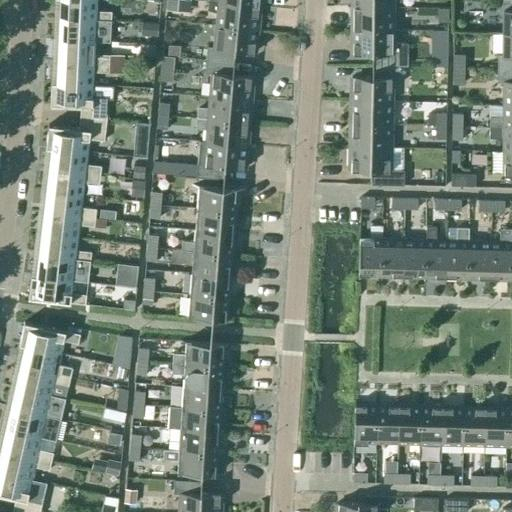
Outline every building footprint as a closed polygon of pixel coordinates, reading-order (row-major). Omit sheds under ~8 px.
[(96,11),(96,0),(59,0),(59,18),(111,21),(111,12),(96,11)] [(177,11),(177,0),(166,0),(166,11),(177,11)] [(511,0),(498,0),(498,11),(503,11),(502,33),(511,32),(511,0)] [(257,29),(259,6),(207,1),(207,10),(217,14),(216,25),(257,29)] [(393,30),(393,7),(352,7),(352,30),(393,30)] [(448,21),(448,8),(438,8),(438,21),(448,21)] [(110,30),(111,21),(59,18),(58,40),(95,42),(96,29),(110,30)] [(141,22),(141,35),(157,35),(158,23),(141,22)] [(448,50),(449,23),(433,23),(432,49),(448,50)] [(254,53),(257,29),(216,25),(214,47),(207,47),(206,60),(233,63),(234,51),(254,53)] [(393,41),(393,30),(352,30),(352,53),(372,53),(372,65),(393,66),(399,66),(407,66),(407,52),(407,43),(393,41)] [(511,32),(502,33),(502,55),(497,55),(497,68),(511,68),(511,32)] [(94,54),(95,42),(58,40),(57,61),(124,64),(124,55),(94,54)] [(168,45),(167,57),(174,57),(179,57),(180,46),(168,45)] [(452,68),(464,68),(464,54),(452,54),(452,68)] [(162,56),(161,64),(173,65),(174,57),(167,57),(162,56)] [(232,75),(233,63),(206,60),(205,74),(211,74),(209,96),(250,100),(252,76),(232,75)] [(123,73),(124,64),(57,61),(56,82),(56,83),(93,85),(94,72),(123,73)] [(399,79),(399,66),(393,66),(372,65),(372,77),(352,77),(351,101),(392,101),(392,79),(399,79)] [(464,85),(464,68),(452,68),(451,85),(464,85)] [(511,68),(497,68),(497,82),(503,82),(503,104),(511,104),(511,68)] [(56,83),(56,82),(51,82),(50,105),(80,107),(80,117),(106,120),(107,98),(93,97),(93,85),(56,83)] [(209,96),(208,108),(197,107),(196,118),(207,119),(248,123),(250,100),(209,96)] [(391,124),(392,101),(351,101),(351,123),(391,124)] [(157,115),(168,116),(169,102),(158,102),(157,115)] [(511,127),(511,104),(503,104),(503,116),(489,116),(489,127),(503,128),(503,127),(511,127)] [(435,126),(445,126),(446,113),(435,112),(435,114),(435,126)] [(452,126),(462,127),(462,114),(452,113),(452,126)] [(427,115),(427,125),(435,126),(435,114),(427,114),(427,115)] [(167,129),(168,116),(157,115),(156,128),(167,129)] [(104,141),(106,120),(80,117),(79,128),(48,125),(46,148),(50,148),(51,147),(88,152),(89,139),(104,141)] [(207,129),(206,141),(199,140),(199,141),(206,142),(246,145),(248,123),(207,119),(196,118),(195,128),(207,129)] [(391,147),(391,124),(351,123),(350,146),(391,147)] [(445,139),(445,126),(435,126),(435,139),(445,139)] [(462,140),(462,127),(452,126),(451,139),(462,140)] [(511,150),(511,127),(503,127),(503,128),(503,150),(511,150)] [(134,140),(133,156),(147,157),(148,141),(134,140)] [(244,169),(246,145),(199,141),(197,164),(196,177),(222,179),(224,179),(224,167),(244,169)] [(390,171),(391,147),(350,146),(350,170),(371,170),(390,171)] [(86,164),(88,152),(51,147),(50,148),(48,169),(100,175),(101,166),(86,164)] [(450,162),(459,162),(459,150),(450,150),(450,162)] [(511,173),(511,150),(503,150),(503,174),(511,173)] [(153,161),(152,173),(164,174),(165,162),(153,161)] [(133,166),(132,178),(144,179),(145,166),(133,165),(133,166)] [(99,184),(100,175),(48,169),(46,190),(83,195),(84,182),(99,184)] [(390,171),(371,170),(371,185),(403,185),(404,171),(390,171)] [(445,185),(445,174),(421,173),(421,185),(445,185)] [(475,186),(475,174),(451,174),(451,186),(475,186)] [(143,199),(145,180),(132,179),(130,197),(143,199)] [(223,188),(224,179),(222,179),(222,188),(191,185),(191,187),(198,187),(196,208),(234,211),(236,190),(244,191),(244,190),(223,188)] [(95,218),(96,209),(81,207),(83,195),(46,190),(43,212),(95,218)] [(149,204),(160,205),(161,192),(151,191),(149,204)] [(373,207),(374,197),(361,197),(360,207),(373,207)] [(404,208),(404,198),(391,197),(391,208),(404,208)] [(404,198),(404,208),(417,208),(418,198),(404,198)] [(447,209),(448,199),(435,199),(434,209),(447,209)] [(448,199),(447,209),(460,210),(461,199),(448,199)] [(491,211),(491,200),(478,200),(478,210),(491,211)] [(491,200),(491,211),(504,211),(504,201),(491,200)] [(159,218),(160,205),(149,204),(148,217),(159,218)] [(232,233),(234,211),(196,208),(194,230),(232,233)] [(100,210),(100,218),(115,219),(115,211),(100,210)] [(105,228),(105,219),(95,218),(43,212),(41,233),(78,238),(79,225),(105,228)] [(445,277),(447,239),(436,239),(436,227),(426,226),(425,239),(424,276),(445,277)] [(381,275),(382,238),(361,237),(362,228),(360,227),(358,283),(360,283),(360,275),(381,275)] [(467,278),(468,240),(468,227),(456,227),(455,240),(447,239),(445,277),(467,278)] [(511,241),(511,228),(499,228),(499,241),(490,240),(489,278),(510,279),(511,241)] [(230,254),(232,233),(194,230),(194,240),(182,239),(181,250),(193,251),(230,254)] [(76,250),(78,238),(41,233),(38,255),(90,261),(91,252),(76,250)] [(146,247),(157,248),(158,235),(147,234),(146,247)] [(402,276),(403,238),(382,238),(381,275),(402,276)] [(424,276),(425,239),(403,238),(402,276),(424,276)] [(489,278),(490,240),(468,240),(467,278),(489,278)] [(156,262),(157,248),(146,247),(145,261),(156,262)] [(229,276),(230,254),(193,251),(191,273),(229,276)] [(89,270),(90,261),(38,255),(36,275),(36,276),(73,280),(74,268),(89,270)] [(136,281),(137,267),(121,266),(120,280),(136,281)] [(227,297),(229,276),(191,273),(189,294),(227,297)] [(36,276),(36,275),(31,275),(28,298),(85,304),(86,295),(71,293),(73,280),(36,276)] [(142,290),(153,291),(154,278),(143,277),(142,290)] [(152,304),(153,291),(142,290),(141,303),(152,304)] [(225,318),(227,297),(189,294),(187,315),(181,315),(181,316),(234,320),(234,319),(225,318)] [(24,344),(60,353),(63,341),(77,344),(80,334),(24,322),(19,344),(24,345),(24,344)] [(172,363),(222,366),(223,345),(231,346),(232,344),(223,344),(179,341),(179,342),(185,343),(185,353),(173,353),(172,363)] [(57,365),(60,353),(24,344),(24,345),(19,366),(70,377),(72,368),(57,365)] [(136,361),(147,361),(148,348),(137,347),(136,361)] [(114,351),(111,364),(125,367),(129,368),(130,354),(114,351)] [(146,375),(147,361),(136,361),(135,374),(146,375)] [(220,388),(222,366),(172,363),(171,373),(183,374),(183,385),(220,388)] [(68,386),(70,377),(19,366),(14,387),(51,395),(54,383),(68,386)] [(72,368),(70,377),(81,379),(82,371),(72,368)] [(219,409),(220,388),(183,385),(181,406),(181,407),(219,409)] [(48,407),(51,395),(14,387),(9,408),(61,419),(62,411),(48,407)] [(117,399),(116,410),(125,412),(127,390),(127,389),(118,389),(117,399)] [(132,404),(144,404),(145,391),(133,390),(132,404)] [(376,443),(377,405),(356,404),(356,396),(355,396),(355,404),(354,442),(353,449),(355,449),(355,442),(376,443)] [(143,418),(144,404),(132,404),(131,417),(143,418)] [(181,407),(181,406),(168,405),(167,427),(180,428),(218,431),(219,409),(181,407)] [(398,443),(399,405),(377,405),(376,443),(398,443)] [(419,444),(420,406),(399,405),(398,443),(419,444)] [(441,445),(442,407),(420,406),(419,444),(441,445)] [(462,445),(464,407),(442,407),(441,445),(462,445)] [(484,446),(485,408),(464,407),(462,445),(484,446)] [(59,428),(61,419),(9,408),(5,429),(41,437),(44,425),(59,428)] [(506,446),(507,408),(485,408),(484,446),(506,446)] [(115,409),(113,419),(123,421),(125,412),(116,410),(115,409)] [(216,452),(218,431),(180,428),(178,450),(216,452)] [(39,449),(41,437),(5,429),(0,449),(51,461),(53,453),(39,449)] [(121,447),(123,432),(110,429),(107,444),(121,447)] [(128,447),(140,448),(141,434),(129,433),(128,447)] [(139,461),(140,448),(128,447),(127,460),(139,461)] [(49,470),(51,461),(0,449),(0,472),(32,479),(35,467),(49,470)] [(178,450),(163,449),(162,460),(178,461),(177,471),(170,471),(170,472),(201,474),(200,481),(201,481),(202,474),(223,475),(223,474),(215,473),(216,452),(178,450)] [(118,475),(121,461),(107,458),(104,472),(118,475)] [(0,472),(0,494),(15,498),(13,509),(23,511),(39,511),(44,495),(29,492),(32,479),(0,472)] [(366,483),(366,472),(353,472),(353,482),(366,483)] [(397,483),(397,473),(384,472),(383,483),(397,483)] [(397,473),(397,483),(409,484),(410,473),(397,473)] [(440,485),(440,474),(427,473),(427,484),(440,485)] [(440,474),(440,485),(453,485),(453,474),(440,474)] [(483,486),(483,474),(470,474),(470,486),(483,486)] [(483,474),(483,486),(496,486),(496,475),(483,474)] [(201,481),(200,481),(174,480),(173,494),(180,494),(178,511),(219,511),(221,494),(201,493),(201,481)] [(136,503),(137,490),(124,489),(123,502),(136,503)] [(104,495),(100,511),(116,511),(118,498),(104,495)] [(437,511),(437,498),(413,498),(413,510),(437,511)] [(468,511),(468,499),(444,499),(443,511),(468,511)] [(336,511),(377,511),(378,505),(337,503),(336,511)]
